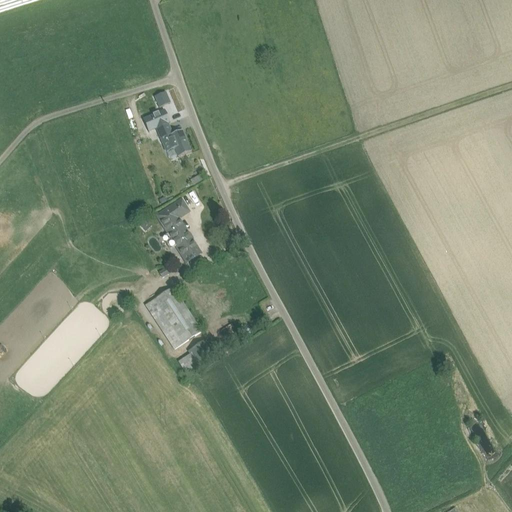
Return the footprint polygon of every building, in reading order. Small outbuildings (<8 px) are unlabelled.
[(159,109),(172,104),(167,92),(154,98),(159,109)] [(182,132),(173,136),(168,125),(156,130),(166,154),(175,151),(178,159),(191,154),(182,132)] [(181,202),(171,209),(178,220),(188,213),(181,202)] [(178,220),(171,209),(157,218),(186,264),(200,255),(178,220)] [(166,270),(159,274),(162,279),(169,275),(166,270)] [(172,290),(146,307),(174,351),(201,333),(172,290)] [(206,342),(189,353),(193,358),(179,367),(184,376),(215,356),(206,342)] [(511,511),(491,485),(477,496),(488,511),(511,511)] [(485,511),(474,497),(459,508),(462,511),(485,511)]
